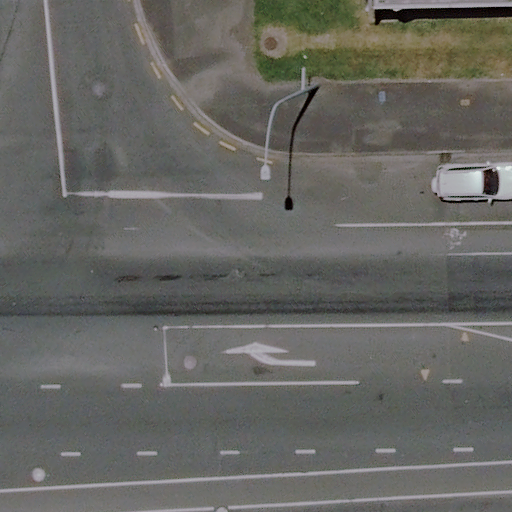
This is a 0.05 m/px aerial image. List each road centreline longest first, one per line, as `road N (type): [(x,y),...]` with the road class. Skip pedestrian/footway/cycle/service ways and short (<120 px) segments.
road 1 (secondary): [(511,333),(80,324)]
road 2 (unclassified): [(80,324),(48,0)]
